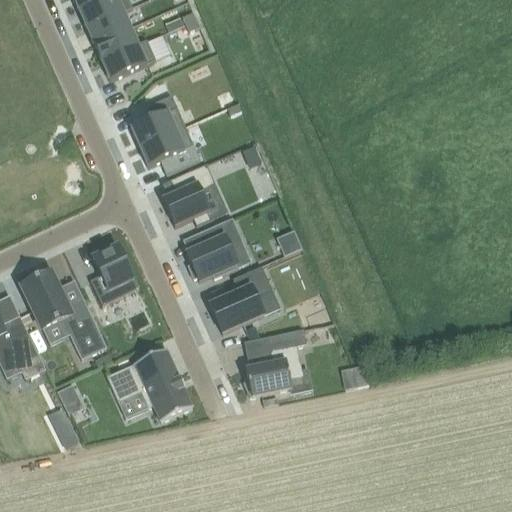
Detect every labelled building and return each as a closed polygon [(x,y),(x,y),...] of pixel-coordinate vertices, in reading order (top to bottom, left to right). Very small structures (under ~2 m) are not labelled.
[(68,0),(75,16),(111,0),(68,0)] [(83,33),(120,17),(112,0),(111,0),(75,16),(83,33)] [(186,29),(197,24),(194,16),(183,21),(186,29)] [(91,50),(128,34),(120,17),(83,33),(91,50)] [(180,22),(166,28),(169,36),(184,29),(180,22)] [(197,24),(186,29),(189,36),(200,31),(197,24)] [(91,50),(98,67),(135,51),(128,34),(91,50)] [(144,70),(135,51),(98,67),(107,87),(144,70)] [(231,120),(242,115),(239,108),(228,113),(231,120)] [(143,149),(181,133),(172,112),(134,129),(143,149)] [(189,153),(181,133),(143,149),(152,169),(189,153)] [(260,166),(254,151),(244,155),(250,170),(260,166)] [(215,189),(206,168),(169,185),(175,198),(163,203),(175,231),(193,223),(197,230),(214,223),(201,195),(215,189)] [(234,247),(225,225),(195,237),(200,250),(187,256),(183,258),(178,259),(183,271),(179,273),(185,286),(189,285),(190,287),(203,282),(205,285),(230,275),(221,253),(234,247)] [(295,234),(277,242),(285,260),(302,252),(295,234)] [(139,292),(118,249),(93,261),(101,279),(90,284),(103,309),(139,292)] [(262,271),(233,284),(238,296),(209,309),(222,338),(264,320),(256,302),(273,295),(262,271)] [(22,290),(43,334),(63,324),(82,364),(107,352),(84,304),(68,312),(51,276),(22,290)] [(42,365),(17,318),(0,326),(0,368),(4,376),(18,368),(22,376),(42,365)] [(303,376),(297,351),(306,349),(303,334),(267,341),(270,354),(273,368),(247,373),(249,386),(245,388),(251,401),(292,392),(290,379),(303,376)] [(152,360),(107,381),(118,406),(141,396),(148,412),(154,409),(161,426),(193,411),(184,392),(185,392),(181,382),(180,383),(177,378),(159,386),(156,378),(159,376),(152,360)] [(365,369),(353,372),(357,392),(369,389),(369,387),(365,369)] [(58,396),(63,407),(79,400),(73,388),(58,396)] [(279,408),(277,401),(263,404),(264,411),(279,408)]
